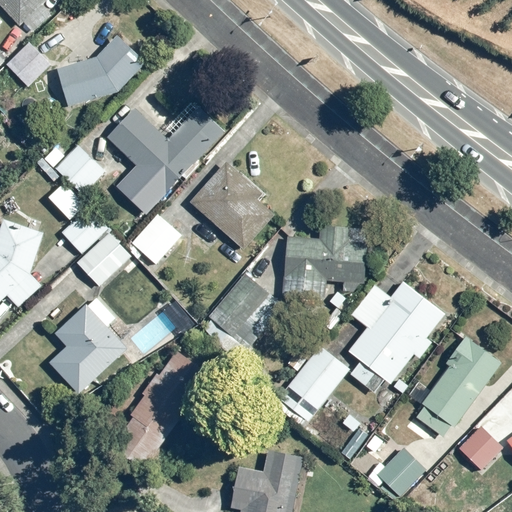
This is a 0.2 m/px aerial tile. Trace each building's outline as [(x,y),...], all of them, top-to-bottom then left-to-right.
[(0,0),(0,2),(19,23),(43,0),(0,0)] [(146,60),(117,35),(97,57),(57,69),(69,107),(118,93),(146,60)] [(49,63),(26,44),(4,72),(27,91),(49,63)] [(224,132),(197,107),(168,138),(134,107),(106,137),(136,165),(116,186),(146,215),(224,132)] [(105,170),(78,143),(54,168),(81,195),(105,170)] [(264,193),(226,161),(192,202),(245,247),(274,214),(258,200),(264,193)] [(107,228),(87,207),(39,254),(50,266),(72,245),(80,254),(107,228)] [(182,234),(158,213),(130,242),(154,264),(182,234)] [(44,232),(3,219),(0,228),(0,302),(7,296),(18,308),(42,286),(31,273),(44,232)] [(319,236),(286,234),(282,295),(324,297),(326,280),(345,281),(344,291),(363,292),(367,228),(319,225),(319,236)] [(131,254),(108,232),(76,264),(99,286),(131,254)] [(281,304),(246,275),(200,329),(236,359),(281,304)] [(392,297),(375,285),(353,315),(369,327),(349,353),(359,361),(349,374),(374,393),(383,381),(391,386),(414,355),(420,359),(433,342),(427,338),(445,315),(403,283),(392,297)] [(128,349),(86,304),(55,333),(67,345),(48,363),(78,395),(128,349)] [(503,363),(467,336),(446,364),(450,367),(413,415),(443,437),(452,426),(455,428),(503,363)] [(306,423),(348,368),(315,343),(273,398),(306,423)] [(211,374),(176,350),(159,374),(156,372),(142,393),(145,395),(131,415),(134,417),(113,447),(144,469),(211,374)] [(504,445),(482,423),(457,448),(479,470),(504,445)] [(426,469),(402,447),(376,475),(400,497),(426,469)] [(293,511),(305,457),(268,449),(263,472),(240,467),(231,508),(241,510),(240,511),(293,511)]
